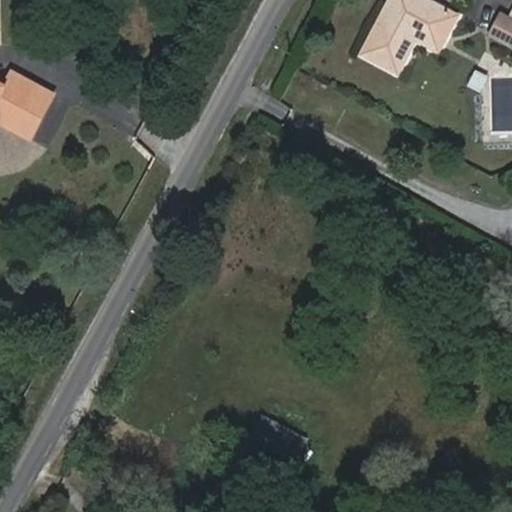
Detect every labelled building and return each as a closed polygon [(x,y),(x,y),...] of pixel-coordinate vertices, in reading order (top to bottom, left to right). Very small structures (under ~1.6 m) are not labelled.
[(0,0),(0,115),(16,115),(43,133),(69,88),(33,64),(22,76),(6,68),(0,64),(0,36),(6,36),(14,36),(13,0),(0,0)] [(364,55),(399,73),(417,39),(423,26),(446,38),(456,20),(432,7),(435,0),(400,0),(395,9),(389,6),(364,55)] [(392,0),(389,6),(395,9),(400,0),(392,0)] [(511,21),(510,21),(502,16),(492,37),(511,46),(511,21)] [(446,38),(423,26),(417,39),(440,51),(446,38)] [(268,416),(258,432),(277,444),(287,427),(268,416)]
